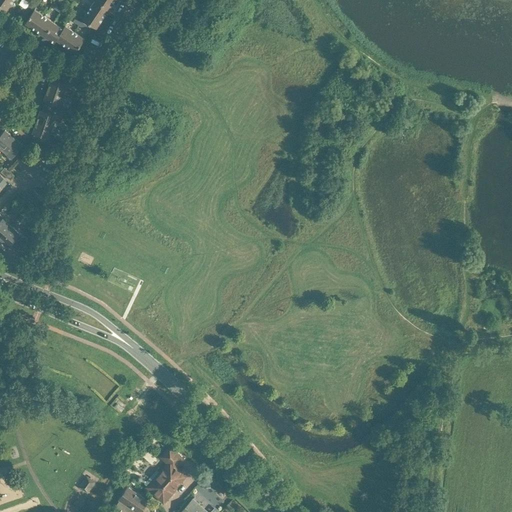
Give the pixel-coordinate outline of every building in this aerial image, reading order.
[(0,0),(0,5),(7,10),(13,1),(12,0),(0,0)] [(33,5),(30,3),(31,3),(26,0),(21,0),(19,4),(26,9),(30,11),(33,5)] [(109,9),(95,0),(89,9),(103,19),(109,9)] [(115,0),(95,0),(109,9),(115,0)] [(35,30),(45,15),(35,8),(25,23),(35,30)] [(103,19),(89,9),(83,19),(96,28),(103,19)] [(45,36),(54,22),(45,15),(35,30),(45,36)] [(64,29),(63,28),(54,22),(45,36),(54,43),(56,40),(64,29)] [(65,46),(75,32),(65,25),(63,28),(64,29),(56,40),(65,46)] [(85,39),(75,32),(65,46),(75,53),(85,39)] [(73,86),(75,80),(63,76),(61,81),(51,78),(48,89),(64,95),(66,88),(69,89),(70,85),(73,86)] [(62,101),(64,95),(48,89),(44,100),(53,103),(52,108),(64,113),(66,107),(63,106),(64,102),(62,101)] [(40,110),(36,121),(53,127),(55,120),(61,122),(64,113),(52,108),(50,113),(40,110)] [(51,134),(53,127),(36,121),(33,133),(42,136),(41,141),(56,146),(59,136),(51,134)] [(5,129),(1,134),(0,132),(0,147),(3,150),(14,137),(5,129)] [(23,145),(14,137),(3,150),(9,155),(7,157),(10,160),(23,145)] [(5,167),(1,172),(11,180),(15,175),(9,170),(5,167)] [(30,196),(30,195),(26,191),(22,196),(31,204),(35,200),(30,196)] [(43,199),(34,191),(30,195),(30,196),(35,200),(39,203),(43,199)] [(0,238),(11,226),(3,218),(0,221),(0,238)] [(20,233),(11,226),(0,238),(0,240),(8,247),(11,244),(19,251),(26,243),(25,242),(28,239),(20,233)] [(116,400),(124,404),(128,397),(120,393),(116,400)] [(388,457),(392,450),(384,446),(380,454),(388,457)] [(161,474),(149,488),(164,501),(175,489),(173,487),(183,476),(174,468),(183,458),(170,447),(161,457),(169,464),(160,473),(161,474)] [(137,471),(142,475),(147,469),(150,471),(158,461),(149,454),(137,471)] [(213,468),(205,468),(204,480),(212,481),(213,468)] [(87,477),(80,486),(88,492),(94,482),(87,477)] [(119,500),(115,506),(124,511),(140,511),(148,501),(127,487),(119,500)] [(211,511),(209,511),(207,511),(193,499),(195,497),(180,511),(211,511)]
